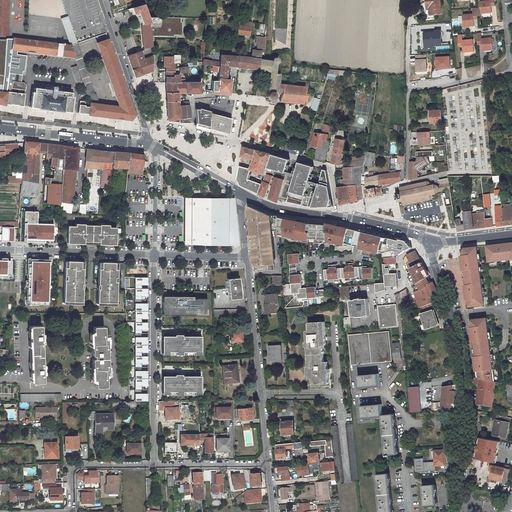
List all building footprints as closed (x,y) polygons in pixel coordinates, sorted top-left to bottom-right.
[(0,0),(0,35),(8,35),(8,0),(0,0)] [(439,0),(425,0),(426,7),(429,7),(430,15),(441,14),(439,0)] [(495,5),(494,0),(490,0),(491,1),(480,2),(481,14),(492,13),(491,6),(495,5)] [(148,17),(143,4),(128,9),(129,11),(132,10),(133,12),(132,12),(133,14),(138,12),(142,23),(142,25),(144,50),(127,55),(135,77),(152,71),(151,57),(152,47),(151,36),(151,35),(149,20),(148,17)] [(477,8),(473,9),(474,15),(463,16),(464,28),(475,26),(474,19),(478,19),(477,8)] [(149,20),(151,35),(153,35),(153,36),(173,37),(173,35),(181,36),(182,22),(180,22),(180,18),(148,17),(149,20)] [(62,20),(66,31),(73,32),(68,18),(62,20)] [(249,27),(237,26),(236,34),(248,35),(249,27)] [(436,33),(425,33),(426,47),(435,47),(434,45),(442,45),(440,30),(436,30),(436,33)] [(77,66),(83,83),(88,97),(92,96),(95,104),(98,104),(95,95),(75,37),(73,32),(66,31),(68,39),(71,45),(74,57),(77,66)] [(481,33),(477,34),(478,44),(482,44),(482,51),(493,50),(492,39),(482,40),(481,33)] [(462,35),(458,36),(459,46),(463,46),(463,53),(474,52),(473,40),(462,41),(462,35)] [(11,49),(17,50),(27,51),(27,52),(34,53),(35,52),(56,55),(56,56),(61,56),(61,55),(74,57),(71,45),(64,45),(64,43),(62,42),(62,44),(58,43),(58,44),(27,40),(13,38),(12,41),(11,49)] [(0,83),(3,84),(7,85),(11,49),(12,41),(9,40),(9,39),(5,39),(0,39),(0,83)] [(135,115),(108,39),(97,43),(119,107),(98,104),(95,104),(92,96),(88,97),(90,103),(90,107),(85,106),(85,101),(79,101),(78,113),(84,114),(84,113),(89,114),(89,115),(118,118),(118,119),(122,120),(122,119),(131,120),(135,115)] [(0,103),(5,104),(7,104),(10,105),(10,104),(18,105),(23,106),(24,94),(12,92),(12,89),(11,89),(11,88),(11,85),(12,81),(21,82),(22,71),(25,71),(26,55),(17,54),(17,50),(11,49),(7,85),(3,84),(2,91),(0,91),(0,103)] [(252,71),(252,69),(257,70),(258,60),(258,59),(259,52),(259,51),(258,51),(251,50),(250,58),(237,57),(236,67),(240,68),(240,70),(252,71)] [(218,65),(227,66),(230,66),(229,75),(234,75),(236,67),(237,57),(235,56),(235,52),(231,52),(231,56),(220,55),(219,62),(207,61),(206,65),(207,66),(218,67),(218,65)] [(414,55),(415,72),(426,72),(425,54),(414,55)] [(434,57),(434,70),(449,69),(449,56),(434,57)] [(160,57),(160,66),(166,66),(166,72),(174,72),(174,57),(166,57),(160,57)] [(271,92),(273,92),(273,91),(275,74),(275,64),(276,64),(278,63),(278,61),(278,60),(277,59),(276,58),(274,58),(273,59),(272,60),(272,61),(258,60),(257,70),(266,71),(266,74),(269,74),(267,93),(268,93),(269,92),(270,92),(271,92)] [(77,66),(71,68),(77,85),(83,83),(77,66)] [(218,67),(217,78),(217,79),(225,79),(226,67),(218,67)] [(336,73),(329,71),(327,79),(334,80),(336,73)] [(166,72),(166,83),(176,83),(180,83),(185,83),(185,82),(185,79),(179,80),(179,75),(174,76),(174,72),(166,72)] [(305,87),(291,85),(280,84),(278,83),(279,74),(275,74),(273,91),(281,92),(279,101),(305,103),(306,92),(304,92),(305,87)] [(230,80),(225,79),(217,79),(217,81),(211,80),(211,91),(229,93),(230,80)] [(11,85),(11,88),(11,89),(12,89),(12,88),(25,90),(25,85),(23,82),(21,82),(12,81),(11,85)] [(185,83),(185,93),(199,93),(199,82),(185,82),(185,83)] [(177,92),(176,92),(176,83),(166,83),(165,83),(166,95),(166,102),(178,100),(177,93),(177,92)] [(64,111),(71,112),(73,97),(71,97),(71,92),(65,92),(65,89),(55,88),(55,86),(52,86),(51,87),(41,86),(41,88),(35,88),(34,92),(32,92),(30,107),(38,108),(38,109),(64,112),(64,111)] [(269,92),(268,93),(267,94),(267,96),(267,97),(268,99),(269,100),(270,100),(272,100),(273,100),(274,99),(275,97),(275,96),(275,94),(274,93),(273,92),(271,92),(270,92),(269,92)] [(320,99),(313,97),(310,110),(316,111),(320,99)] [(178,100),(166,102),(167,120),(179,119),(182,122),(190,123),(189,105),(181,105),(178,106),(178,100)] [(204,109),(195,109),(196,125),(208,129),(208,128),(209,111),(209,110),(204,109)] [(231,118),(209,111),(208,128),(208,129),(228,134),(231,118)] [(441,111),(431,111),(431,123),(442,122),(441,111)] [(316,147),(322,148),(323,139),(328,140),(330,131),(330,130),(323,129),(322,134),(315,133),(311,146),(316,147)] [(430,132),(418,133),(418,138),(419,138),(420,141),(420,146),(430,146),(430,132)] [(340,165),(344,146),(345,140),(336,138),(331,163),(340,165)] [(321,150),(326,150),(328,150),(330,140),(328,140),(323,139),(322,148),(321,150)] [(38,143),(24,141),(23,152),(32,153),(37,153),(38,150),(38,143)] [(389,155),(400,155),(400,150),(399,150),(399,142),(389,142),(389,155)] [(18,153),(17,143),(0,144),(0,157),(5,157),(4,154),(18,153)] [(51,155),(50,164),(58,164),(59,160),(60,160),(60,167),(62,167),(64,146),(52,144),(51,155)] [(62,168),(75,170),(77,170),(78,147),(64,146),(62,167),(62,168)] [(268,167),(273,155),(265,152),(243,147),(242,157),(254,160),(251,169),(266,175),(268,168),(268,167)] [(326,150),(321,150),(322,148),(316,147),(315,160),(324,162),(326,150)] [(102,170),(100,186),(110,187),(112,167),(113,152),(102,151),(86,149),(84,169),(86,169),(86,172),(89,172),(89,169),(102,170)] [(417,162),(410,162),(410,179),(411,172),(416,169),(417,170),(418,170),(420,170),(420,169),(422,168),(422,166),(424,165),(428,162),(429,161),(427,156),(433,156),(432,151),(418,151),(418,158),(417,162)] [(32,153),(23,152),(22,177),(8,177),(8,183),(21,183),(21,182),(29,182),(30,173),(32,153)] [(126,153),(113,152),(112,167),(126,168),(127,174),(128,153),(126,153)] [(37,153),(32,153),(30,173),(29,182),(21,182),(21,183),(21,191),(30,192),(37,192),(38,183),(38,155),(37,153)] [(128,153),(127,174),(142,174),(142,168),(144,155),(133,153),(128,153)] [(290,160),(273,155),(268,167),(272,168),(272,169),(286,173),(286,172),(290,160)] [(314,167),(299,162),(296,174),(295,176),(288,202),(299,204),(313,208),(333,207),(326,170),(323,169),(319,183),(319,185),(318,188),(310,185),(310,184),(309,183),(309,182),(310,180),(314,167)] [(443,163),(437,163),(437,167),(439,167),(439,174),(447,172),(449,171),(449,166),(443,166),(443,163)] [(262,185),(248,180),(251,169),(240,165),(237,179),(241,186),(259,194),(262,185)] [(361,185),(359,171),(363,170),(363,166),(352,167),(352,178),(350,178),(351,186),(356,185),(356,186),(361,185)] [(343,168),(344,168),(344,179),(341,180),(342,187),(348,186),(351,186),(350,178),(352,178),(352,167),(349,167),(343,168)] [(62,168),(61,184),(74,185),(75,170),(62,168)] [(400,181),(400,172),(399,172),(399,171),(398,171),(398,173),(395,173),(395,169),(389,170),(389,174),(378,175),(378,185),(380,184),(395,182),(400,181)] [(262,185),(259,194),(265,197),(272,177),(266,175),(262,185)] [(366,178),(366,186),(378,185),(378,175),(366,178)] [(277,202),(284,180),(276,177),(269,198),(277,202)] [(400,192),(395,193),(398,203),(403,201),(403,205),(432,199),(433,198),(434,197),(433,195),(432,194),(436,194),(436,193),(438,192),(450,189),(448,178),(439,180),(440,185),(438,185),(435,185),(435,184),(430,186),(430,184),(431,183),(430,183),(430,182),(429,182),(428,181),(399,188),(400,192)] [(60,202),(61,184),(48,183),(47,203),(60,203),(60,202)] [(74,185),(61,184),(60,202),(72,203),(74,185)] [(380,184),(378,185),(378,187),(366,189),(367,198),(383,194),(380,184)] [(358,201),(356,186),(356,185),(351,186),(348,186),(350,202),(358,201)] [(337,187),(340,205),(350,202),(348,186),(342,187),(337,187)] [(30,192),(21,191),(20,201),(29,203),(30,192)] [(185,199),(184,243),(212,244),(237,245),(233,199),(220,199),(220,200),(198,200),(198,199),(185,199)] [(502,206),(495,207),(497,226),(504,225),(502,209),(502,206)] [(248,212),(254,270),(275,270),(273,256),(271,229),(273,229),(279,229),(278,215),(270,215),(250,207),(250,210),(248,212)] [(509,208),(502,209),(504,225),(511,224),(511,208),(511,207),(509,207),(509,208)] [(461,220),(456,221),(457,231),(474,229),(472,219),(472,214),(472,210),(464,211),(465,224),(462,224),(461,220)] [(476,219),(472,219),(474,229),(493,226),(492,218),(485,218),(485,212),(484,212),(477,213),(476,213),(476,219)] [(39,213),(26,213),(26,244),(55,244),(55,226),(39,226),(39,213)] [(297,220),(278,215),(279,229),(279,237),(286,238),(286,236),(293,237),(292,239),(296,240),(296,238),(303,240),(309,241),(314,242),(314,243),(318,243),(321,243),(324,243),(324,239),(331,240),(331,242),(331,244),(342,244),(345,245),(346,243),(354,245),(356,235),(357,230),(357,229),(350,227),(340,226),(340,227),(337,226),(337,224),(309,223),(300,222),(297,221),(297,220)] [(108,242),(116,242),(116,227),(109,227),(109,224),(100,224),(100,225),(85,225),(85,224),(79,223),(79,220),(68,220),(67,240),(75,241),(79,241),(79,243),(84,244),(84,241),(99,242),(99,244),(104,244),(104,242),(108,242)] [(15,229),(3,229),(3,243),(15,243),(15,229)] [(363,232),(357,230),(356,235),(354,245),(360,247),(359,252),(361,253),(362,249),(382,254),(382,259),(395,257),(396,257),(405,251),(412,247),(406,241),(364,231),(363,232)] [(490,246),(487,247),(488,261),(502,259),(502,261),(508,260),(508,259),(511,258),(511,242),(505,243),(505,244),(501,244),(490,245),(490,246)] [(469,300),(470,307),(485,305),(478,253),(478,248),(477,247),(465,248),(462,252),(463,255),(461,256),(462,261),(463,261),(463,265),(462,265),(463,271),(465,270),(465,273),(466,282),(467,285),(465,285),(465,290),(467,290),(467,295),(466,295),(467,300),(469,300)] [(403,261),(404,264),(406,263),(409,269),(411,268),(421,262),(415,251),(407,256),(404,258),(403,261)] [(288,255),(291,284),(289,285),(289,290),(291,290),(292,294),(294,294),(294,297),(297,297),(297,299),(302,298),(302,301),(308,300),(307,298),(324,296),(323,290),(316,291),(315,287),(301,289),(300,274),(297,275),(296,269),(296,264),(299,264),(298,254),(288,255)] [(395,257),(382,259),(384,276),(390,275),(389,265),(395,264),(395,257)] [(449,268),(458,266),(456,258),(447,260),(449,268)] [(54,261),(27,260),(27,309),(54,309),(54,261)] [(81,261),(67,260),(67,267),(65,267),(64,275),(66,275),(66,279),(64,279),(63,301),(72,301),(82,301),(82,288),(81,288),(81,284),(82,284),(83,268),(80,268),(81,261)] [(10,262),(0,261),(0,277),(10,278),(10,262)] [(124,263),(101,262),(101,268),(98,268),(98,284),(99,284),(99,288),(97,288),(97,302),(106,302),(115,302),(116,281),(114,281),(114,277),(116,277),(117,269),(124,269),(124,263)] [(429,276),(425,270),(421,262),(411,268),(414,275),(413,276),(415,279),(414,279),(416,283),(417,283),(429,276)] [(329,269),(324,270),(325,280),(328,280),(328,282),(339,281),(339,279),(345,278),(345,280),(356,279),(356,277),(359,277),(359,279),(373,278),(372,268),(367,268),(363,269),(363,267),(353,267),(353,263),(346,264),(346,268),(337,269),(336,265),(329,265),(329,269)] [(458,274),(456,267),(449,269),(451,276),(458,274)] [(398,286),(398,275),(390,275),(384,276),(385,281),(384,281),(384,283),(375,284),(376,293),(386,290),(386,287),(398,286)] [(134,277),(134,288),(141,288),(141,284),(145,284),(145,282),(148,282),(148,276),(134,277)] [(429,276),(417,283),(418,284),(420,289),(415,291),(414,292),(420,308),(422,307),(431,304),(433,303),(430,296),(438,293),(433,282),(431,283),(429,276)] [(240,298),(238,278),(227,279),(229,299),(240,298)] [(347,287),(340,287),(341,300),(348,299),(347,287)] [(148,294),(148,288),(141,288),(134,288),(134,299),(141,299),(141,295),(145,295),(145,293),(148,294)] [(278,303),(277,294),(265,295),(265,304),(278,303)] [(164,298),(162,298),(162,312),(168,312),(168,314),(175,314),(175,312),(182,312),(182,314),(196,314),(196,312),(207,312),(207,298),(193,298),(187,298),(187,296),(166,296),(164,296),(164,298)] [(350,300),(352,317),(369,315),(367,298),(361,299),(361,298),(360,298),(356,299),(356,300),(350,300)] [(141,299),(134,299),(134,310),(148,310),(148,305),(145,305),(145,303),(141,303),(141,299)] [(278,303),(265,304),(264,304),(265,314),(278,313),(278,303)] [(380,329),(399,327),(396,304),(377,306),(380,329)] [(148,316),(148,310),(134,310),(134,322),(141,322),(141,318),(145,318),(145,316),(148,316)] [(433,310),(421,315),(425,329),(438,325),(433,310)] [(478,372),(479,379),(480,379),(493,382),(491,370),(494,370),(487,318),(471,320),(472,328),(470,328),(471,333),(472,333),(473,337),(472,338),(472,343),(474,343),(475,345),(476,354),(476,357),(474,357),(475,362),(476,362),(477,367),(476,367),(476,372),(478,372)] [(148,327),(148,321),(141,322),(134,322),(134,333),(141,333),(141,329),(145,329),(145,327),(148,327)] [(309,370),(309,376),(309,378),(312,378),(313,383),(315,383),(315,386),(329,385),(327,361),(324,361),(323,345),(326,345),(324,322),(308,323),(309,331),(306,331),(306,340),(308,340),(309,360),(308,360),(308,364),(306,364),(307,370),(309,370)] [(43,382),(41,325),(30,326),(32,382),(43,382)] [(91,334),(93,381),(95,381),(96,388),(106,388),(106,378),(107,377),(107,375),(108,375),(106,337),(105,337),(104,326),(93,327),(93,334),(91,334)] [(241,330),(231,331),(231,342),(236,341),(236,343),(241,343),(241,341),(243,341),(242,335),(241,336),(241,330)] [(389,331),(349,335),(351,365),(392,362),(389,331)] [(141,337),(141,333),(134,333),(134,344),(148,344),(148,338),(145,338),(145,337),(141,337)] [(174,336),(162,336),(162,351),(168,351),(176,351),(182,351),(194,351),(201,352),(201,336),(182,336),(174,336)] [(399,341),(393,342),(394,361),(402,360),(399,341)] [(145,350),(148,350),(148,344),(134,344),(134,355),(141,355),(141,352),(145,352),(145,350)] [(282,361),(281,345),(268,346),(270,361),(282,361)] [(148,361),(147,355),(141,355),(134,355),(134,366),(141,366),(141,363),(145,363),(145,361),(148,361)] [(222,366),(224,383),(235,382),(235,375),(237,374),(236,365),(222,366)] [(141,370),(141,366),(134,366),(134,378),(147,378),(147,372),(145,372),(145,370),(141,370)] [(379,374),(359,376),(360,388),(380,386),(379,374)] [(174,376),(162,376),(162,391),(168,391),(176,391),(182,391),(194,391),(200,391),(200,376),(182,376),(174,376)] [(134,389),(141,389),(141,385),(145,385),(145,384),(147,384),(147,378),(134,378),(134,389)] [(480,385),(478,397),(491,399),(492,390),(495,391),(496,383),(495,382),(493,382),(480,379),(480,385)] [(457,384),(443,386),(441,410),(455,409),(456,391),(457,391),(457,384)] [(418,387),(407,387),(408,413),(420,412),(418,387)] [(136,401),(147,401),(147,395),(145,395),(145,393),(141,393),(141,389),(134,389),(134,401),(136,401)] [(493,408),(495,391),(492,390),(491,399),(478,397),(477,405),(493,408)] [(61,393),(21,394),(21,402),(61,402),(61,393)] [(187,411),(187,403),(177,403),(176,411),(187,411)] [(381,405),(361,406),(363,418),(382,416),(386,455),(387,455),(387,456),(390,456),(390,454),(398,454),(394,414),(383,415),(381,405)] [(39,417),(47,417),(56,417),(56,407),(35,408),(35,416),(39,416),(39,417)] [(215,412),(213,412),(213,417),(215,417),(230,416),(230,407),(215,407),(215,412)] [(251,408),(237,409),(237,411),(233,411),(233,421),(252,418),(251,408)] [(102,426),(107,425),(107,424),(113,424),(113,414),(95,414),(95,411),(88,411),(88,419),(94,419),(94,433),(102,433),(102,432),(102,426)] [(496,426),(494,435),(506,437),(509,423),(496,420),(494,426),(496,426)] [(293,421),(282,422),(283,435),(295,434),(293,421)] [(353,423),(346,424),(352,481),(358,480),(353,423)] [(107,430),(113,430),(113,424),(107,424),(107,425),(102,426),(102,432),(107,430)] [(331,425),(332,439),(334,457),(337,482),(344,482),(338,425),(331,425)] [(31,427),(0,428),(0,441),(32,440),(31,427)] [(199,434),(181,435),(181,445),(199,444),(199,434)] [(78,435),(65,436),(65,448),(78,447),(78,435)] [(216,438),(213,438),(214,451),(223,450),(223,449),(216,449),(216,438)] [(216,438),(216,449),(223,449),(223,450),(228,450),(228,438),(216,438)] [(499,441),(481,438),(480,446),(478,445),(477,452),(477,454),(478,454),(477,459),(495,462),(496,458),(496,456),(497,456),(498,449),(497,449),(499,441)] [(334,457),(332,439),(310,441),(311,446),(325,445),(327,457),(334,457)] [(44,443),(44,458),(57,457),(57,442),(44,443)] [(298,448),(297,442),(276,444),(278,457),(276,457),(277,460),(281,460),(281,459),(286,458),(286,459),(291,459),(290,451),(286,451),(286,448),(294,448),(294,449),(298,448)] [(138,443),(127,443),(127,453),(140,453),(140,448),(138,448),(138,443)] [(423,458),(414,459),(415,472),(436,471),(436,465),(446,465),(445,450),(434,450),(435,462),(424,463),(423,458)] [(319,462),(319,460),(319,453),(309,454),(309,458),(307,458),(307,464),(309,464),(319,462)] [(320,463),(320,465),(324,465),(325,471),(335,470),(334,462),(325,462),(320,463)] [(56,464),(41,464),(41,470),(43,471),(43,475),(42,475),(42,479),(39,479),(39,480),(34,480),(34,483),(54,482),(54,479),(56,479),(56,471),(55,471),(55,469),(56,469),(56,464)] [(297,465),(298,475),(310,474),(309,464),(307,464),(297,465)] [(492,471),(490,478),(507,482),(510,467),(504,465),(503,468),(493,466),(490,466),(489,471),(492,471)] [(288,466),(278,467),(279,474),(282,474),(282,480),(290,479),(288,466)] [(79,472),(76,475),(76,480),(82,480),(82,479),(84,479),(84,480),(84,484),(97,483),(97,477),(96,477),(96,472),(88,472),(88,476),(83,476),(83,472),(79,472)] [(204,496),(203,484),(202,473),(193,474),(195,497),(204,496)] [(256,487),(262,487),(260,473),(251,473),(252,485),(256,485),(256,487)] [(241,488),(245,487),(243,475),(239,475),(239,474),(231,476),(233,487),(241,486),(241,488)] [(391,511),(388,474),(377,475),(379,511),(391,511)] [(217,475),(217,486),(212,485),(212,493),(222,493),(222,475),(217,475)] [(105,485),(105,495),(108,495),(118,495),(118,477),(107,477),(107,486),(105,485)] [(324,490),(325,500),(330,499),(328,481),(320,482),(320,491),(324,490)] [(34,483),(34,489),(44,489),(44,488),(50,488),(50,499),(62,499),(62,487),(56,487),(56,482),(54,482),(34,483)] [(435,485),(423,486),(424,506),(436,505),(435,485)] [(289,487),(281,488),(282,499),(287,498),(287,492),(290,492),(289,487)] [(21,489),(9,489),(9,490),(9,501),(17,501),(17,499),(20,499),(20,500),(25,500),(25,498),(28,498),(28,492),(23,493),(23,491),(21,491),(21,489)] [(244,504),(261,502),(260,489),(247,490),(247,498),(244,499),(244,504)] [(94,490),(83,490),(83,494),(81,494),(81,505),(94,505),(94,500),(91,500),(91,494),(94,494),(94,490)]
